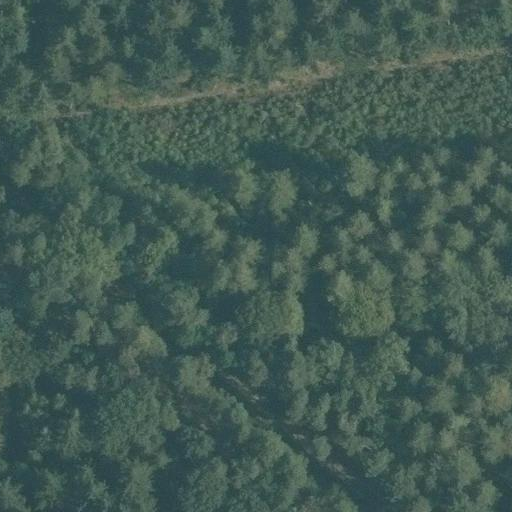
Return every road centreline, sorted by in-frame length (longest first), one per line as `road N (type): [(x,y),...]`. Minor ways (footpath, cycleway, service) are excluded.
road 1 (track): [(0,182),(232,371)]
road 2 (track): [(232,371),(256,351),(511,307)]
road 3 (track): [(232,371),(392,511)]
road 4 (track): [(0,421),(56,413),(86,424),(107,440),(137,511)]
